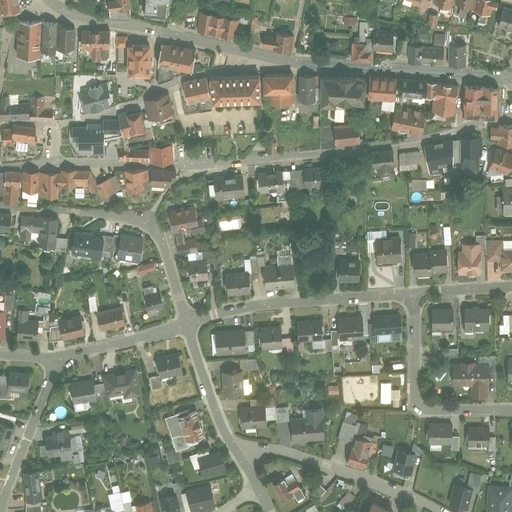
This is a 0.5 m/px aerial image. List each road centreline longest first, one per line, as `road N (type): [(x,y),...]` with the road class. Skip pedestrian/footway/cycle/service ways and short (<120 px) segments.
road 1 (residential): [(511,116),(424,136),(192,164),(51,161)]
road 2 (tertiary): [(511,76),(252,49)]
road 3 (residential): [(0,203),(145,220),(186,324)]
road 4 (residential): [(186,324),(257,305),(411,295)]
road 5 (residential): [(438,511),(291,455),(238,456)]
road 6 (tertiary): [(252,49),(51,0)]
road 7 (residential): [(511,411),(419,407),(411,295)]
road 8 (residential): [(60,357),(1,511)]
road 9 (residential): [(186,324),(238,456)]
road 10 (residential): [(60,357),(186,324)]
